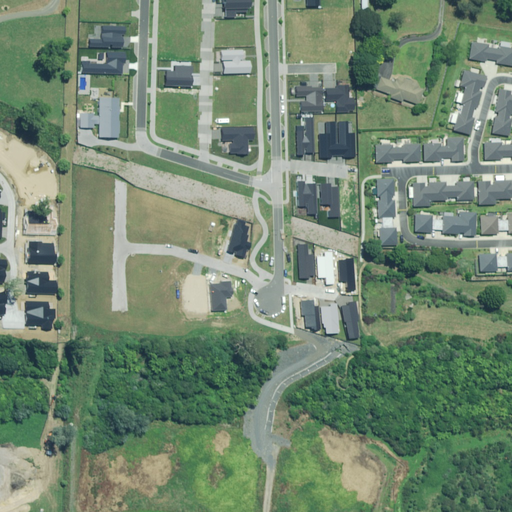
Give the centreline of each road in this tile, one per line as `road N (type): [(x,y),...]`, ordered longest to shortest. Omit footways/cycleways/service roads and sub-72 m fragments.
road 1 (residential): [(203,166),(143,143),(146,0)]
road 2 (residential): [(511,242),(412,238),(403,228),(402,170)]
road 3 (residential): [(203,166),(208,0)]
road 4 (residential): [(119,247),(172,249),(246,273),(273,293)]
